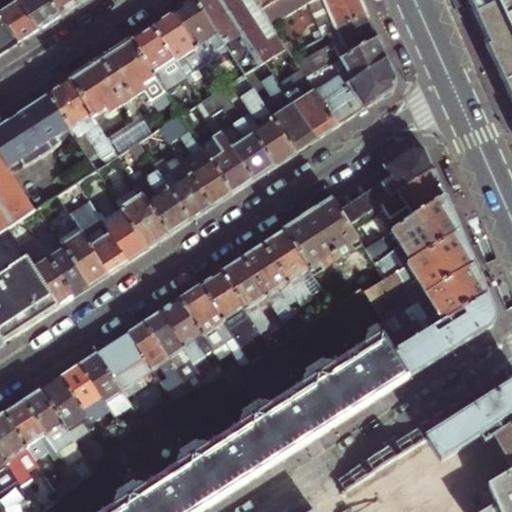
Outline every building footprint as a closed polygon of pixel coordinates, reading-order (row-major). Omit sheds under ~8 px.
[(28,39),(38,32),(16,0),(0,0),(0,56),(7,52),(28,39)] [(49,25),(61,17),(49,0),(16,0),(38,32),(49,25)] [(70,12),(82,4),(79,0),(49,0),(61,17),(70,12)] [(262,11),(255,0),(198,0),(195,2),(228,52),(245,78),(287,50),(272,27),(262,11)] [(255,0),(262,11),(279,0),(255,0)] [(324,38),(368,17),(360,0),(279,0),(262,11),(272,27),(305,7),(319,41),(324,38)] [(511,0),(464,0),(469,10),(511,102),(511,0)] [(228,52),(195,2),(185,9),(174,16),(206,66),(228,52)] [(206,66),(174,16),(164,22),(153,29),(188,83),(190,86),(201,78),(197,72),(206,66)] [(336,65),(378,41),(373,28),(368,17),(324,38),(328,47),(296,65),(302,73),(307,81),(336,65)] [(188,83),(153,29),(144,35),(132,43),(167,96),(188,83)] [(322,104),(388,63),(383,52),(378,41),(336,65),(340,77),(315,93),(322,104)] [(167,96),(132,43),(99,64),(69,84),(92,120),(107,111),(110,116),(144,94),(152,105),(167,96)] [(322,104),(338,129),(393,93),(395,87),(396,83),(388,63),(322,104)] [(280,87),(316,143),(325,137),(338,129),(322,104),(315,93),(307,81),(302,73),(280,87)] [(273,121),(295,157),(304,151),(316,143),(280,87),(273,77),(261,84),(282,115),(273,121)] [(245,126),(274,171),(285,163),(295,157),(273,121),(245,78),(232,86),(254,120),(245,126)] [(92,120),(69,84),(59,90),(48,97),(72,135),(76,141),(85,135),(106,167),(118,159),(92,120)] [(223,92),(202,105),(210,118),(211,119),(232,106),(223,92)] [(72,135),(48,97),(36,105),(0,127),(0,160),(10,175),(23,167),(35,163),(45,159),(56,152),(60,150),(62,146),(60,142),(72,135)] [(210,118),(202,105),(181,118),(190,130),(210,118)] [(181,165),(211,211),(221,205),(233,197),(197,142),(190,130),(181,118),(160,132),(166,141),(169,147),(180,139),(192,158),(181,165)] [(221,135),(253,184),(263,177),(274,171),(245,126),(243,122),(228,132),(223,124),(217,128),(221,135)] [(160,132),(138,146),(144,155),(166,141),(160,132)] [(197,142),(233,197),(243,191),(253,184),(221,135),(206,145),(202,140),(197,142)] [(342,197),(333,203),(349,227),(381,206),(433,173),(424,152),(420,152),(413,151),(386,169),(342,197)] [(10,175),(0,160),(0,234),(7,230),(34,212),(10,175)] [(169,193),(190,225),(200,218),(211,211),(181,165),(178,161),(170,166),(170,170),(180,186),(169,193)] [(439,186),(433,173),(381,206),(390,220),(408,209),(415,220),(446,201),(439,186)] [(142,198),(169,239),(179,233),(190,225),(169,193),(157,175),(149,180),(149,183),(137,191),(142,198)] [(126,219),(148,253),(157,247),(169,239),(142,198),(121,211),(126,219)] [(453,219),(446,201),(415,220),(395,233),(398,237),(394,239),(401,250),(390,257),(380,243),(365,252),(385,283),(461,235),(453,219)] [(309,219),(285,234),(310,273),(333,310),(361,292),(364,296),(385,283),(365,252),(349,227),(333,203),(309,219)] [(81,236),(109,278),(119,272),(129,265),(107,232),(88,204),(69,217),(81,236)] [(107,232),(129,265),(138,259),(148,253),(126,219),(107,232)] [(274,241),(264,248),(289,286),(303,308),(314,302),(300,280),(310,273),(285,234),(274,241)] [(468,251),(461,235),(385,283),(364,296),(384,325),(399,315),(389,300),(404,289),(415,305),(475,267),(468,251)] [(63,248),(90,290),(99,284),(109,278),(81,236),(63,248)] [(26,260),(59,310),(67,305),(74,300),(42,250),(35,239),(19,249),(26,260)] [(42,250),(74,300),(82,295),(90,290),(63,248),(57,240),(42,250)] [(255,254),(243,262),(267,299),(283,322),(293,315),(279,292),(289,286),(264,248),(255,254)] [(0,341),(3,346),(31,329),(59,310),(26,260),(0,276),(0,341)] [(234,268),(221,276),(250,321),(259,334),(271,327),(258,306),(267,299),(243,262),(234,268)] [(481,283),(475,267),(415,305),(399,315),(384,325),(376,330),(383,340),(395,358),(487,298),(481,283)] [(212,282),(201,290),(239,349),(250,366),(259,360),(247,342),(250,340),(241,327),(250,321),(221,276),(212,282)] [(193,295),(180,303),(212,353),(226,345),(231,354),(239,349),(201,290),(193,295)] [(494,314),(487,298),(395,358),(410,381),(456,351),(491,329),(494,326),(496,321),(495,318),(494,314)] [(172,308),(161,315),(191,361),(194,366),(213,355),(212,353),(180,303),(172,308)] [(154,320),(145,326),(168,361),(179,354),(186,364),(191,361),(161,315),(154,320)] [(138,330),(129,336),(153,373),(173,403),(189,393),(183,384),(173,391),(166,381),(177,374),(168,361),(145,326),(138,330)] [(272,336),(279,346),(292,337),(285,327),(272,336)] [(105,351),(98,356),(122,394),(153,373),(129,336),(123,340),(105,351)] [(366,409),(410,381),(395,358),(383,340),(114,511),(205,511),(251,483),(312,443),(366,409)] [(89,362),(80,367),(111,414),(112,416),(129,405),(122,394),(98,356),(89,362)] [(73,372),(61,380),(91,427),(111,414),(80,367),(73,372)] [(181,382),(183,384),(189,393),(206,385),(199,374),(181,382)] [(52,385),(41,393),(68,434),(82,425),(89,434),(93,431),(91,427),(61,380),(52,385)] [(511,386),(511,387),(486,404),(429,440),(443,464),(483,438),(487,445),(511,428),(511,386)] [(34,397),(24,404),(49,441),(54,449),(71,439),(68,434),(41,393),(34,397)] [(16,409),(4,417),(38,470),(52,460),(42,445),(49,441),(24,404),(16,409)] [(136,416),(119,427),(127,439),(142,425),(136,416)] [(0,419),(0,455),(19,485),(36,511),(50,511),(37,492),(39,491),(30,477),(32,476),(31,474),(38,470),(4,417),(0,419)] [(443,464),(429,440),(344,494),(355,511),(450,511),(481,493),(511,474),(511,428),(487,445),(483,438),(443,464)] [(61,460),(64,464),(70,474),(87,464),(78,450),(61,460)] [(0,496),(19,485),(0,455),(0,496)] [(59,501),(79,488),(70,474),(64,464),(57,469),(66,484),(53,492),(59,501)] [(511,511),(511,474),(481,493),(489,505),(477,511),(511,511)] [(355,511),(344,494),(331,503),(316,511),(355,511)]
